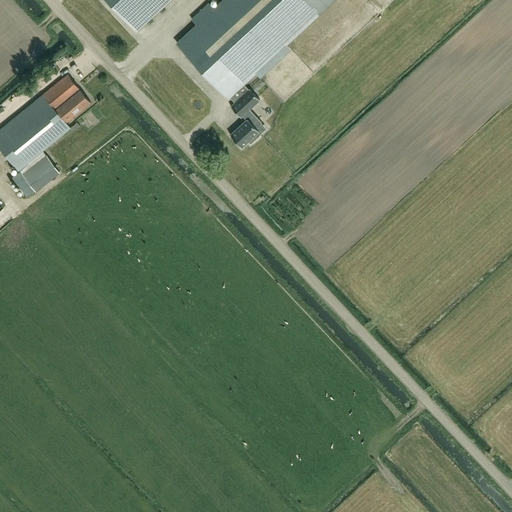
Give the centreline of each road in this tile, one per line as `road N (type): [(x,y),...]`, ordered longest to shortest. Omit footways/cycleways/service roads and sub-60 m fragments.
road 1 (unclassified): [(511,491),(51,0)]
road 2 (unknown): [(120,73),(164,33),(205,74),(221,95),(182,139)]
